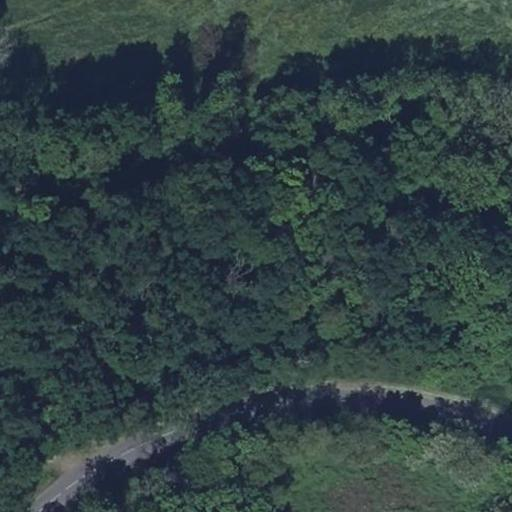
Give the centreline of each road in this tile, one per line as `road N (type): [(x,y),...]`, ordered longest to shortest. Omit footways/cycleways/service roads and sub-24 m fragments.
road 1 (track): [(0,202),(244,156),(511,151)]
road 2 (secondary): [(38,511),(120,452),(249,403),(367,396),(471,415),(511,432)]
